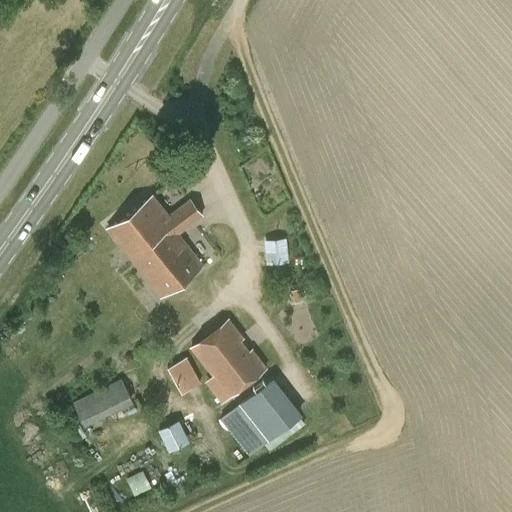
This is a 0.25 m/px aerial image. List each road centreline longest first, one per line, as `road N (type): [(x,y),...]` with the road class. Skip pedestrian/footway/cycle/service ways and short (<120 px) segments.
road 1 (track): [(208,511),(401,423),(230,27)]
road 2 (primary): [(0,261),(167,0)]
road 3 (unclassified): [(0,195),(126,0)]
